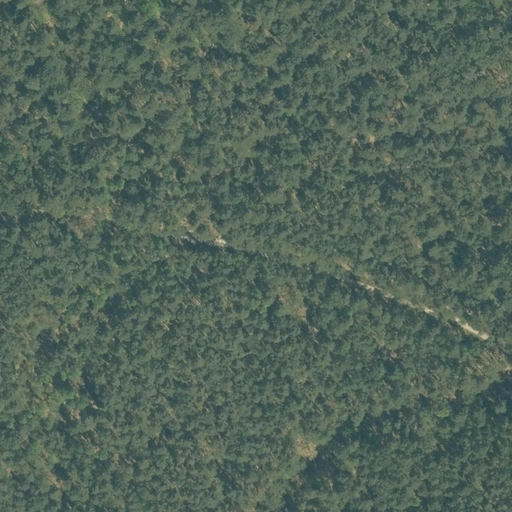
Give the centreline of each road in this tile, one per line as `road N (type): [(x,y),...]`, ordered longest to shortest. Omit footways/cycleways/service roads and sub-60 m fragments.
road 1 (track): [(0,210),(134,223),(267,255),(457,322),(511,353)]
road 2 (track): [(463,325),(410,289),(314,258),(224,241)]
road 3 (track): [(173,0),(166,17),(193,98),(224,243)]
